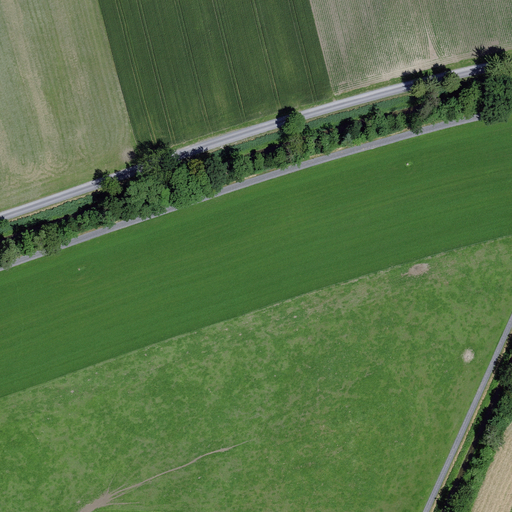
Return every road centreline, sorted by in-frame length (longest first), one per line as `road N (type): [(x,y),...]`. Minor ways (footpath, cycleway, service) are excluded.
road 1 (track): [(511,109),(448,122),(0,269)]
road 2 (track): [(511,64),(332,111),(0,218)]
road 3 (track): [(511,330),(429,511)]
